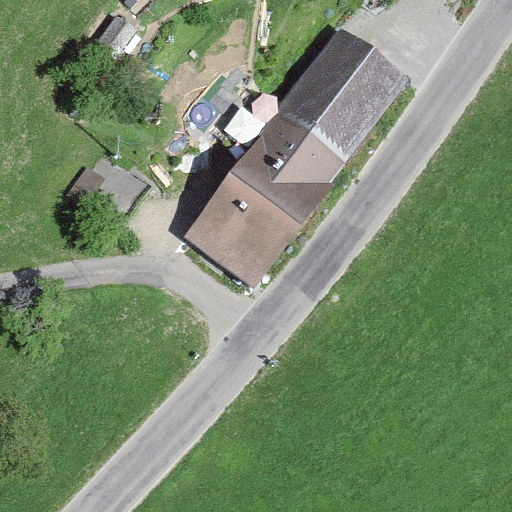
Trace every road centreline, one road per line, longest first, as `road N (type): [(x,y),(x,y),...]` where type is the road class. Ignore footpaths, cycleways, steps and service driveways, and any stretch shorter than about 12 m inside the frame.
road 1 (tertiary): [(96,511),(254,341),(393,168),(510,0)]
road 2 (track): [(254,341),(168,280),(92,270),(0,286)]
